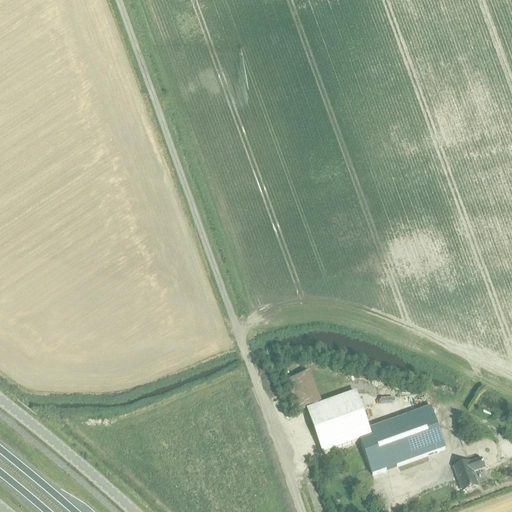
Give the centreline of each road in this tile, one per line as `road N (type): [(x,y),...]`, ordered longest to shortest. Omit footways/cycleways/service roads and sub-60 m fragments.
road 1 (track): [(242,346),(121,0)]
road 2 (unclassified): [(302,511),(242,346)]
road 3 (tertiary): [(0,399),(132,511)]
